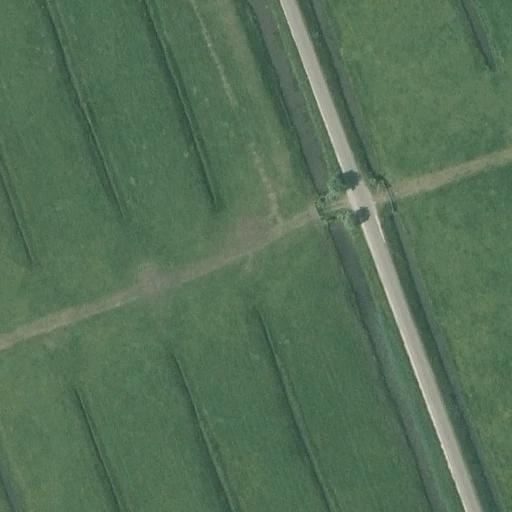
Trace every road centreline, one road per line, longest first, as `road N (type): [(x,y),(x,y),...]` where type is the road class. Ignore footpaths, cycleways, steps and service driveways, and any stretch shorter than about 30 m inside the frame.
road 1 (track): [(0,340),(511,151)]
road 2 (unclassified): [(291,0),(474,511)]
